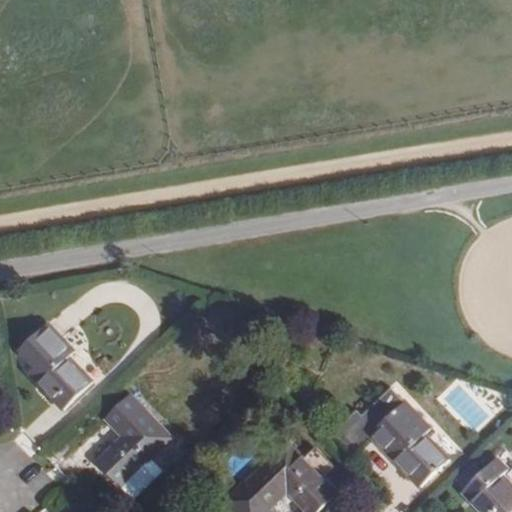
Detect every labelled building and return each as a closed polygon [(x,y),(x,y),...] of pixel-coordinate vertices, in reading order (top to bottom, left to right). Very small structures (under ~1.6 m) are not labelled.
[(47,327),(19,353),(37,372),(47,383),(40,389),(63,412),(92,386),(69,362),(76,356),(47,327)] [(37,372),(30,378),(40,389),(47,383),(37,372)] [(390,445),(403,458),(396,464),(419,487),(449,461),(425,437),(431,432),(405,404),(391,391),(360,421),(354,416),(331,438),(352,460),(374,440),(384,451),(390,445)] [(99,462),(122,487),(123,486),(135,499),(164,471),(151,459),(172,439),(132,398),(107,421),(123,438),(99,462)] [(306,461),(289,444),(226,503),(234,511),(268,511),(288,493),(306,511),(317,511),(337,494),(323,478),(332,468),(317,452),(306,461)] [(403,458),(390,445),(384,451),(396,464),(403,458)] [(481,511),(511,511),(511,488),(504,479),(510,474),(498,461),(470,488),(464,493),(476,505),(481,511)]
